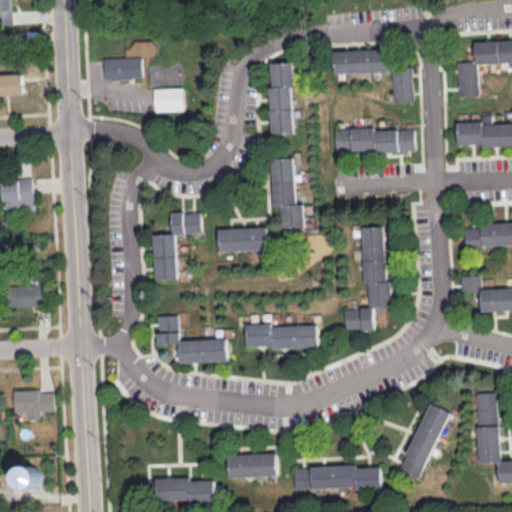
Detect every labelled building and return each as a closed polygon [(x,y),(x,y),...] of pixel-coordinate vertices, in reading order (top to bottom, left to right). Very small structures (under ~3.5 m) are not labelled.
[(0,0),(0,22),(13,22),(12,0),(0,0)] [(511,38),(477,40),(478,62),(511,60),(511,38)] [(336,71),(394,69),(395,100),(415,100),(413,66),(393,67),(392,47),(335,50),(336,71)] [(144,77),(144,56),(105,57),(106,78),(144,77)] [(480,94),(479,60),(459,60),(460,95),(480,94)] [(272,62),(274,132),(296,131),(294,61),(272,62)] [(24,72),(0,73),(1,93),(25,93),(24,72)] [(155,87),(156,110),(185,109),(184,86),(155,87)] [(460,145),(511,143),(511,121),(494,122),(494,114),(483,114),(484,120),(459,121),(460,145)] [(416,127),(335,128),(336,150),(416,148),(416,127)] [(273,156),(275,204),(282,204),(283,226),(305,225),(304,202),(297,203),(295,156),(273,156)] [(34,207),(33,177),(1,178),(2,208),(34,207)] [(156,233),(157,278),(180,278),(178,232),(204,231),(203,210),(174,211),(175,232),(156,233)] [(511,242),(511,221),(465,223),(466,244),(511,242)] [(371,306),(345,307),(346,328),(375,327),(374,306),(390,306),(387,224),(364,225),(366,283),(370,283),(371,306)] [(268,225),(220,227),(221,249),(269,248),(268,225)] [(482,309),(511,308),(511,285),(482,287),(482,273),(462,274),(462,291),(482,291),(482,309)] [(14,308),(46,300),(41,279),(9,287),(14,308)] [(182,361),(230,359),(229,337),(181,339),(180,313),(160,314),(161,343),(181,342),(182,361)] [(249,347),(319,344),(318,322),(248,324),(249,347)] [(27,417),(40,416),(40,410),(55,409),(55,389),(14,390),(14,410),(26,410),(27,417)] [(481,461),(500,460),(501,483),(511,482),(511,458),(502,459),(500,391),(479,391),(481,461)] [(451,410),(431,401),(399,470),(419,479),(451,410)] [(277,451),(230,453),(231,475),(278,473),(277,451)] [(17,475),(31,490),(46,475),(33,461),(17,475)] [(296,488),(382,485),(382,464),(295,466),(296,488)] [(216,498),(215,476),(140,478),(141,500),(216,498)]
